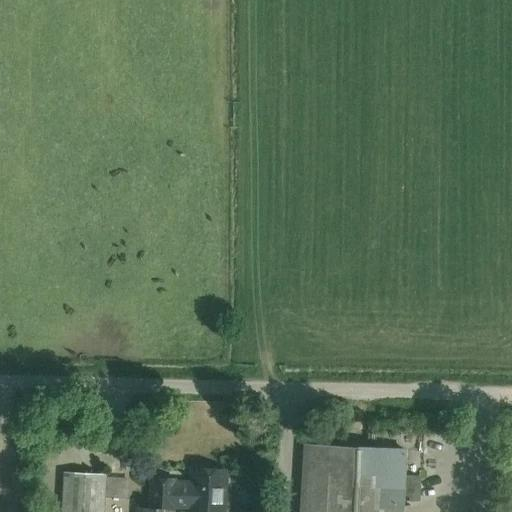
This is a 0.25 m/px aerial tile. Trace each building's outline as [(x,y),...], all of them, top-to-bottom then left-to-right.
[(401,511),(405,451),(309,446),(305,511),(401,511)] [(174,480),(173,507),(189,508),(188,511),(223,511),(226,471),(191,469),(190,481),(174,480)] [(102,511),(105,476),(63,474),(61,511),(102,511)] [(410,477),(410,502),(424,503),(424,477),(410,477)] [(172,511),(173,507),(174,480),(150,479),(149,510),(138,509),(137,511),(172,511)] [(130,489),(105,488),(104,498),(130,499),(130,489)]
